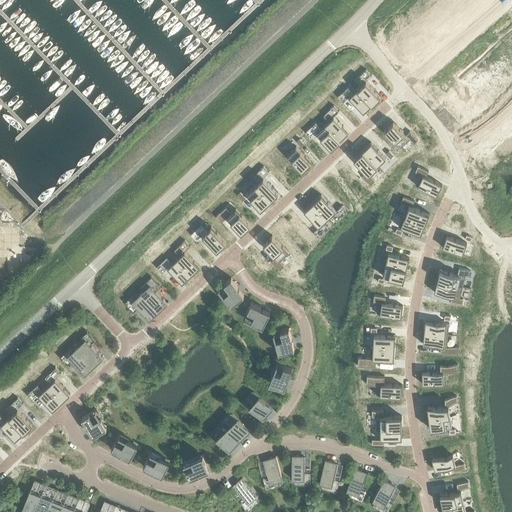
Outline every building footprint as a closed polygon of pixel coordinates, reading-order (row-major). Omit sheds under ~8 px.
[(449,0),(448,0),(441,8),(455,24),(464,15),(449,0)] [(441,8),(432,16),(447,32),(455,24),(441,8)] [(414,33),(406,41),(421,57),(429,48),(414,33)] [(406,41),(397,49),(412,65),(421,57),(406,41)] [(511,55),(510,54),(502,63),(511,72),(511,55)] [(362,72),(368,78),(371,75),(366,69),(362,72)] [(490,77),(481,85),(496,101),(505,93),(490,77)] [(366,80),(357,88),(372,104),(380,96),(366,80)] [(481,85),(472,93),(487,109),(496,101),(481,85)] [(357,88),(348,97),(363,112),(372,104),(357,88)] [(333,105),(330,108),(336,114),(339,111),(333,105)] [(333,116),(325,124),(339,140),(348,132),(333,116)] [(393,121),(384,130),(400,147),(409,139),(413,143),(418,139),(409,130),(405,134),(393,121)] [(325,124),(316,132),(331,148),(339,140),(325,124)] [(511,143),(500,128),(490,135),(503,152),(511,145),(511,143)] [(305,132),(310,138),(313,135),(308,129),(305,132)] [(371,142),(362,150),(377,166),(385,158),(371,142)] [(296,146),(287,154),(302,170),(311,162),(296,146)] [(362,150),(353,158),(366,171),(361,175),(370,184),(374,180),(368,174),(377,166),(362,150)] [(417,165),(415,171),(420,173),(415,184),(436,195),(442,184),(426,176),(428,171),(417,165)] [(265,175),(269,172),(263,166),(260,169),(265,175)] [(263,177),(254,185),(269,201),(278,192),(263,177)] [(254,185),(246,193),(260,209),(269,201),(254,185)] [(245,198),(240,192),(237,195),(242,201),(245,198)] [(321,194),(312,203),(327,218),(336,210),(321,194)] [(403,196),(401,201),(409,205),(404,215),(402,214),(402,215),(424,223),(429,212),(412,206),(414,200),(403,196)] [(312,203),(303,211),(318,226),(327,218),(312,203)] [(341,205),(338,208),(343,213),(346,210),(341,205)] [(235,208),(226,217),(241,232),(250,224),(235,208)] [(402,215),(398,226),(420,234),(424,223),(402,215)] [(211,226),(202,234),(216,250),(225,242),(211,226)] [(313,232),(318,237),(321,234),(316,229),(313,232)] [(196,240),(199,237),(194,231),(191,234),(196,240)] [(263,244),(275,257),(271,261),(279,269),(283,265),(279,261),(288,252),(272,235),(263,244)] [(442,247),(462,254),(466,242),(446,235),(442,247)] [(181,243),(187,249),(190,246),(190,245),(185,240),(181,243)] [(184,251),(176,259),(190,275),(199,266),(184,251)] [(388,252),(385,264),(406,269),(409,257),(388,252)] [(176,259),(167,267),(182,283),(190,275),(176,259)] [(385,264),(382,275),(403,280),(406,269),(385,264)] [(439,268),(437,280),(462,286),(465,275),(468,276),(470,270),(458,267),(457,273),(439,268)] [(218,287),(231,304),(244,294),(231,277),(218,287)] [(437,280),(434,291),(451,296),(450,301),(461,304),(463,298),(459,298),(462,286),(437,280)] [(149,283),(140,292),(158,311),(167,302),(149,283)] [(158,311),(140,292),(131,301),(149,320),(158,311)] [(374,295),(373,301),(379,302),(377,314),(401,317),(402,305),(385,302),(385,296),(374,295)] [(243,316),(262,326),(270,311),(251,302),(243,316)] [(425,320),(424,332),(447,334),(449,322),(425,320)] [(273,332),(278,352),(294,348),(288,327),(273,332)] [(424,332),(422,343),(440,345),(440,352),(457,354),(458,347),(458,346),(454,346),(446,345),(447,334),(424,332)] [(370,346),(370,347),(394,348),(395,336),(373,335),(373,346),(370,346)] [(85,338),(76,347),(93,366),(103,357),(85,338)] [(93,366),(76,347),(66,355),(84,374),(93,366)] [(358,357),(357,365),(375,366),(375,359),(393,360),(394,348),(370,347),(370,357),(362,357),(358,357)] [(268,382),(284,388),(291,368),(276,362),(268,382)] [(440,371),(422,371),(422,383),(446,383),(446,372),(454,372),(458,372),(457,363),(440,364),(440,371)] [(366,375),(366,383),(370,384),(378,384),(377,395),(401,397),(402,384),(384,383),(384,376),(366,375)] [(55,378),(46,386),(61,402),(69,394),(55,378)] [(46,386),(38,394),(52,410),(61,402),(46,386)] [(30,391),(27,394),(32,400),(35,397),(30,391)] [(243,403),(262,421),(273,409),(253,392),(243,403)] [(445,403),(427,405),(428,417),(450,414),(448,402),(457,401),(456,395),(444,397),(445,403)] [(17,408),(9,416),(23,432),(32,424),(17,408)] [(81,417),(92,435),(106,427),(95,409),(81,417)] [(383,409),(371,409),(371,415),(375,415),(375,427),(401,427),(401,415),(383,415),(383,409)] [(232,414),(221,424),(239,442),(250,432),(232,414)] [(450,414),(428,417),(430,428),(451,426),(450,414)] [(9,416),(0,424),(14,440),(23,432),(9,416)] [(239,442),(221,424),(211,434),(229,453),(239,442)] [(380,438),(371,439),(371,445),(383,445),(383,439),(401,439),(401,427),(375,427),(380,427),(380,438)] [(111,448),(129,459),(137,444),(119,434),(111,448)] [(143,466),(162,475),(169,460),(150,451),(143,466)] [(452,453),(431,458),(434,470),(452,465),(453,471),(465,468),(463,463),(455,465),(452,453)] [(183,462),(189,477),(209,469),(203,454),(183,462)] [(267,472),(270,482),(282,478),(275,455),(257,461),(261,474),(267,472)] [(291,479),(304,479),(304,468),(310,468),(310,455),(291,455),(291,479)] [(319,482),(332,485),(334,475),(340,477),(343,463),(324,459),(319,482)] [(346,489),(358,494),(362,484),(367,487),(372,474),(354,467),(346,489)] [(228,488),(237,499),(241,495),(248,502),(258,494),(242,476),(228,488)] [(388,497),(394,500),(400,488),(384,479),(372,499),(383,506),(388,497)] [(457,489),(440,493),(442,504),(463,500),(461,489),(469,487),(468,481),(456,483),(457,489)] [(22,511),(23,511),(24,511),(33,511),(41,494),(29,489),(20,511),(22,511)] [(46,511),(52,498),(41,494),(33,511),(46,511)] [(59,511),(63,503),(52,498),(46,511),(59,511)] [(463,500),(442,504),(443,511),(474,511),(474,510),(466,511),(463,500)] [(72,511),(74,507),(63,503),(59,511),(72,511)]
